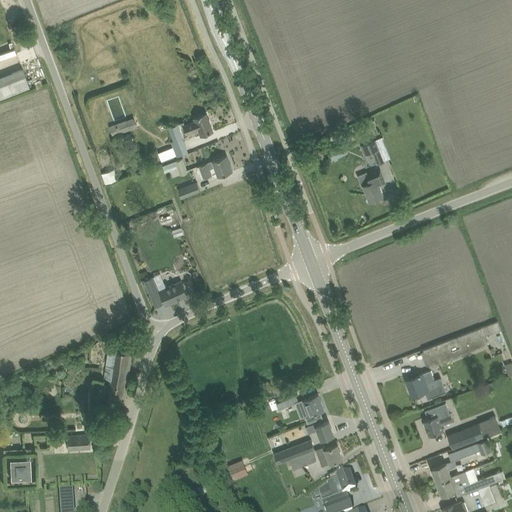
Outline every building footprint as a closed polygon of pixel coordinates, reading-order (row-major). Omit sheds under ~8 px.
[(0,7),(0,61),(18,56),(7,26),(6,26),(0,7)] [(0,97),(30,87),(23,68),(0,76),(0,97)] [(109,84),(120,81),(117,70),(106,73),(109,84)] [(184,121),(170,127),(174,138),(175,140),(183,137),(189,135),(188,132),(199,128),(201,135),(203,134),(213,130),(206,113),(197,117),(195,118),(196,120),(185,124),(184,121)] [(126,119),(109,126),(112,135),(130,129),(127,120),(126,119)] [(372,151),(377,163),(384,161),(384,160),(390,158),(382,137),(375,140),(361,145),(365,154),(372,151)] [(326,148),(331,160),(346,154),(340,142),(326,148)] [(105,182),(117,178),(107,145),(94,149),(105,182)] [(174,146),(159,152),(162,161),(177,155),(174,146)] [(199,165),(203,177),(213,174),(210,168),(215,166),(219,176),(233,170),(227,155),(199,165)] [(429,155),(406,165),(412,180),(435,170),(429,155)] [(165,172),(177,167),(180,174),(188,171),(183,157),(162,165),(165,172)] [(364,185),(370,200),(383,195),(378,185),(385,182),(381,170),(368,175),(367,172),(358,175),(361,184),(364,185)] [(178,189),(181,197),(200,190),(197,182),(178,189)] [(144,280),(156,306),(165,302),(166,304),(188,295),(184,286),(182,280),(166,287),(160,273),(152,277),(144,280)] [(481,326),(424,348),(430,364),(487,342),(484,335),(481,326)] [(109,402),(124,404),(132,352),(109,349),(105,378),(109,379),(108,384),(97,381),(96,391),(105,393),(107,393),(106,400),(109,400),(109,402)] [(424,391),(428,399),(447,391),(441,377),(434,379),(432,371),(420,375),(420,376),(408,379),(413,395),(424,391)] [(297,395),(284,400),(286,406),(295,403),(300,417),(305,415),(307,422),(323,416),(320,409),(324,408),(318,393),(309,396),(305,398),(305,399),(299,401),(297,395)] [(284,399),(277,402),(279,407),(279,409),(281,408),(286,406),(284,400),(284,399)] [(424,420),(430,435),(444,430),(442,424),(453,420),(446,402),(426,410),(429,418),(424,420)] [(318,429),(322,439),(334,434),(329,420),(317,425),(316,422),(306,426),(309,432),(318,429)] [(448,435),(453,447),(484,435),(480,423),(448,435)] [(67,435),(68,449),(91,448),(90,433),(67,435)] [(455,450),(458,458),(480,449),(482,453),(492,449),(488,438),(455,450)] [(312,439),(284,449),(288,458),(297,454),(312,449),(315,448),(312,439)] [(316,449),(322,465),(330,462),(343,457),(338,444),(326,448),(325,445),(316,449)] [(290,458),(296,475),(306,471),(302,465),(317,460),(312,449),(297,454),(298,455),(290,458)] [(10,459),(11,479),(31,477),(30,457),(10,459)] [(240,460),(229,464),(234,478),(248,472),(245,465),(243,459),(240,460)] [(432,468),(437,481),(451,475),(448,468),(456,465),(453,460),(432,468)] [(332,498),(321,503),(324,511),(347,511),(352,510),(347,498),(345,494),(355,491),(349,475),(348,475),(344,466),(339,469),(342,477),(340,478),(336,479),(336,480),(327,483),(332,498)] [(451,475),(437,481),(442,494),(451,490),(463,486),(465,492),(478,488),(489,484),(490,483),(503,478),(500,470),(491,474),(487,475),(478,479),(479,481),(471,484),(466,470),(451,475)] [(478,488),(484,504),(495,500),(489,484),(478,488)] [(63,493),(63,502),(71,502),(70,493),(63,493)] [(452,504),(443,507),(444,511),(488,511),(488,510),(483,511),(469,511),(468,508),(465,509),(462,500),(452,504)]
